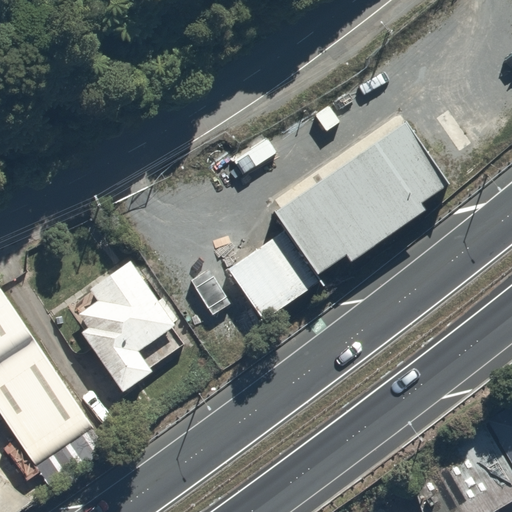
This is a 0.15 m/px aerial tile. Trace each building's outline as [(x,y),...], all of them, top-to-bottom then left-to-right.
[(417,185),(375,126),(249,214),(291,273),(417,185)] [(234,143),(217,156),(240,188),(257,176),(234,143)] [(284,286),(253,243),(205,277),(236,320),(284,286)] [(100,327),(91,333),(131,395),(162,374),(150,355),(184,333),(138,262),(102,286),(111,301),(92,313),(100,327)] [(60,428),(0,337),(0,458),(4,465),(60,428)] [(511,468),(488,427),(431,459),(459,509),(453,511),(498,511),(511,504),(511,468)] [(418,511),(411,484),(386,491),(392,511),(418,511)]
